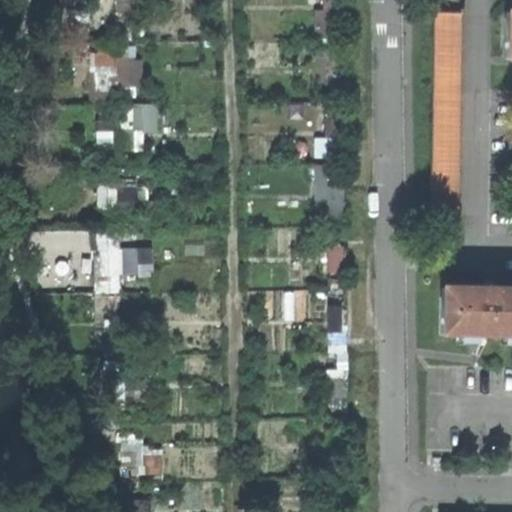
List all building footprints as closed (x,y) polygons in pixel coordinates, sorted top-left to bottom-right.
[(113,10),(113,14),(133,14),(132,0),(98,0),(98,10),(113,10)] [(319,0),(319,17),(334,17),(334,0),(319,0)] [(429,215),(458,216),(461,10),(433,9),(429,215)] [(321,83),(339,83),(338,44),(320,43),(321,83)] [(114,59),(114,72),(114,84),(132,84),(131,59),(114,59)] [(86,101),(114,100),(114,84),(114,72),(86,72),(86,101)] [(123,102),(123,130),(158,130),(158,102),(123,102)] [(321,135),(336,135),(336,111),(321,111),(321,135)] [(84,140),(109,140),(110,116),(84,115),(84,140)] [(117,130),(117,146),(130,147),(130,130),(117,130)] [(81,196),(110,196),(110,167),(82,167),(81,196)] [(119,210),(135,210),(135,182),(120,182),(119,210)] [(324,208),(338,208),(338,183),(324,183),(324,208)] [(324,239),(339,239),(339,228),(324,227),(324,239)] [(91,287),(113,288),(114,243),(117,243),(117,231),(91,231),(91,243),(87,243),(86,281),(91,281),(91,287)] [(323,271),(340,271),(340,243),(323,243),(323,271)] [(120,249),(120,272),(135,272),(135,249),(120,249)] [(442,331),(511,332),(511,288),(498,289),(497,287),(487,286),(483,286),(482,288),(443,287),(442,331)] [(103,324),(117,325),(118,293),(104,293),(103,324)] [(325,332),(338,332),(339,307),(325,307),(325,332)] [(143,312),(121,312),(121,330),(143,330),(143,312)] [(325,394),(339,394),(340,383),(342,383),(343,353),(334,353),(334,369),(324,369),(325,394)] [(100,382),(114,383),(114,361),(100,361),(100,382)] [(123,399),(137,399),(137,373),(123,373),(123,399)] [(327,462),(344,461),(344,428),(327,428),(327,462)] [(124,463),(139,463),(139,439),(124,438),(124,463)] [(340,511),(341,501),(345,502),(345,493),(324,493),(324,501),(317,501),(316,511),(340,511)] [(125,511),(137,511),(138,498),(125,498),(125,511)]
